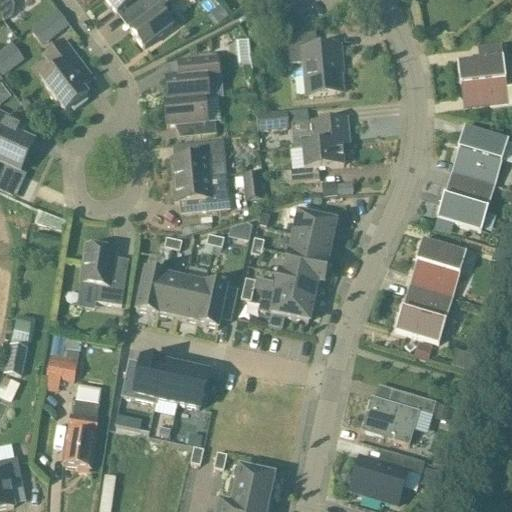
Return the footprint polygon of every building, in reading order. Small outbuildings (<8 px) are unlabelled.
[(0,0),(0,20),(3,24),(13,17),(14,7),(11,4),(16,0),(0,0)] [(104,0),(117,16),(136,2),(142,10),(155,0),(104,0)] [(149,19),(130,34),(143,51),(172,30),(159,13),(164,9),(157,0),(155,0),(142,10),(149,19)] [(41,48),(52,39),(40,23),(29,32),(41,48)] [(303,65),(307,99),(342,95),(339,69),(342,68),(340,48),(316,50),(315,36),(288,38),(290,66),(303,65)] [(65,115),(87,98),(71,76),(82,67),(64,43),(52,52),(63,66),(41,83),(65,115)] [(263,74),(287,72),(284,43),(260,45),(263,74)] [(13,44),(0,53),(0,75),(2,78),(26,62),(13,44)] [(479,62),(457,65),(460,89),(461,89),(463,100),(489,98),(490,109),(508,107),(509,112),(511,111),(511,90),(506,91),(501,48),(477,51),(479,62)] [(198,78),(166,81),(168,105),(164,105),(164,106),(208,102),(206,78),(214,77),(213,65),(197,66),(198,78)] [(0,85),(0,106),(0,107),(13,99),(3,84),(0,85)] [(208,102),(164,106),(167,130),(199,127),(200,139),(216,137),(215,125),(206,126),(204,102),(208,102)] [(258,134),(288,132),(287,115),(256,118),(258,134)] [(0,164),(5,167),(21,174),(34,146),(22,141),(16,138),(12,136),(16,128),(18,125),(0,116),(0,164)] [(314,148),(302,150),(349,146),(347,121),(291,127),(292,138),(313,135),(314,148)] [(459,154),(452,177),(495,190),(508,144),(464,130),(457,153),(459,154)] [(200,159),(170,162),(172,184),(226,179),(223,144),(199,147),(200,159)] [(318,171),(344,169),(342,147),(349,146),(302,150),(304,172),(283,174),(284,187),(319,183),(318,171)] [(21,174),(5,167),(0,178),(0,191),(16,199),(27,177),(21,174)] [(263,202),(260,176),(242,178),(245,204),(263,202)] [(495,190),(452,177),(445,200),(444,199),(437,222),(481,236),(495,190)] [(226,179),(172,184),(174,205),(205,202),(206,215),(230,213),(226,179)] [(293,238),(331,246),(336,226),(307,219),(309,212),(299,209),(293,238)] [(327,265),(331,246),(293,238),(289,257),(288,257),(288,258),(328,266),(327,265)] [(208,239),(206,248),(222,252),(224,242),(208,239)] [(182,245),(166,242),(164,251),(179,255),(182,245)] [(264,244),(254,242),(251,258),(260,260),(264,244)] [(417,266),(410,289),(452,302),(466,256),(422,243),(415,266),(417,266)] [(121,310),(125,285),(110,282),(114,253),(87,249),(81,287),(97,289),(95,306),(121,310)] [(511,270),(511,265),(511,257),(494,252),(490,264),(497,266),(511,270)] [(279,277),(323,286),(328,266),(288,258),(284,277),(279,276),(279,277)] [(157,319),(166,279),(145,275),(136,314),(157,319)] [(323,287),(323,286),(279,277),(274,297),(313,305),(317,286),(323,287)] [(166,279),(157,319),(158,319),(158,318),(177,322),(185,284),(166,280),(166,279)] [(255,284),(245,282),(241,303),(250,305),(255,284)] [(204,289),(185,284),(177,322),(196,327),(197,328),(205,288),(204,289)] [(226,292),(205,288),(197,328),(217,332),(226,292)] [(452,302),(410,289),(403,312),(401,312),(395,335),(439,348),(452,302)] [(313,305),(274,297),(275,298),(271,317),(309,326),(313,305)] [(29,349),(33,322),(15,320),(12,347),(29,349)] [(10,346),(3,377),(21,381),(27,350),(10,346)] [(47,381),(74,386),(78,363),(50,358),(47,381)] [(156,408),(157,403),(164,368),(141,363),(138,376),(127,374),(121,401),(156,408)] [(157,403),(158,403),(178,408),(185,372),(164,368),(157,403)] [(185,372),(178,408),(198,412),(197,417),(211,420),(217,393),(205,390),(208,377),(185,372)] [(0,385),(0,399),(12,404),(20,385),(3,378),(0,385)] [(409,449),(419,415),(432,419),(436,406),(402,395),(398,408),(371,400),(361,435),(409,449)] [(71,418),(68,437),(67,437),(62,468),(91,473),(93,459),(96,441),(95,441),(98,423),(97,422),(99,409),(75,405),(73,419),(71,418)] [(125,423),(116,421),(115,429),(123,431),(125,423)] [(202,440),(190,437),(187,450),(200,452),(202,440)] [(203,454),(194,451),(190,467),(200,469),(203,454)] [(227,459),(217,456),(213,472),(223,474),(227,459)] [(397,509),(408,475),(421,479),(424,466),(390,456),(386,468),(359,460),(349,495),(397,509)] [(10,490),(22,487),(17,461),(0,464),(0,511),(14,510),(10,490)] [(266,511),(274,479),(245,473),(242,484),(236,483),(232,504),(238,505),(237,509),(220,506),(218,511),(266,511)]
